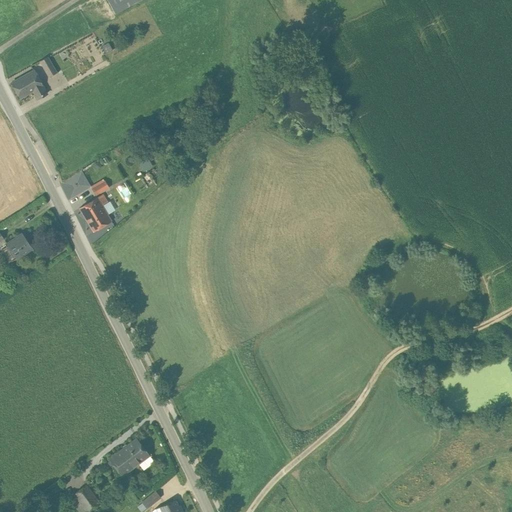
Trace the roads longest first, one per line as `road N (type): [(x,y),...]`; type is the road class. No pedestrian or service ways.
road 1 (tertiary): [(0,89),(208,511)]
road 2 (track): [(249,511),(276,477),(352,415),(399,353),(511,305)]
